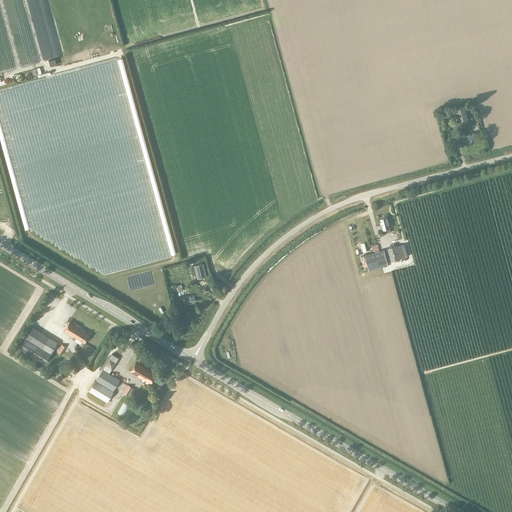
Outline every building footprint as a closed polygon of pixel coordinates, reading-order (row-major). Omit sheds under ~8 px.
[(459,121),(468,119),(464,106),(455,108),(459,121)] [(474,133),(463,136),(465,142),(476,139),(475,137),(479,136),(478,132),(474,133)] [(387,233),(391,232),(389,228),(390,228),(386,217),(380,219),(383,230),(385,229),(387,233)] [(391,261),(400,259),(407,257),(403,244),(387,248),(391,261)] [(384,250),(364,255),(365,256),(368,268),(368,269),(388,264),(384,250)] [(206,276),(203,263),(194,265),(197,278),(206,276)] [(184,304),(195,302),(194,295),(183,297),(183,298),(179,299),(180,303),(184,302),(184,304)] [(84,343),(89,335),(69,322),(64,331),(84,343)] [(44,364),(57,343),(32,327),(19,349),(44,364)] [(61,355),(66,347),(61,344),(57,352),(61,355)] [(109,373),(118,358),(112,354),(102,369),(109,373)] [(150,384),(156,375),(135,363),(130,371),(150,384)] [(106,386),(113,390),(119,380),(102,369),(96,380),(102,384),(102,385),(95,380),(88,391),(107,402),(113,391),(106,387),(106,386)] [(12,374),(0,392),(0,402),(25,418),(41,392),(12,374)] [(127,395),(132,387),(128,385),(123,392),(127,395)]
